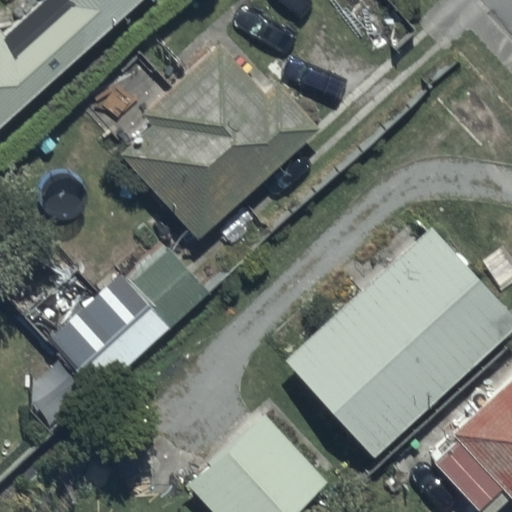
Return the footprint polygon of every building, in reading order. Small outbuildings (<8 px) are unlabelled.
[(0,128),(141,0),(42,0),(0,38),(0,128)] [(393,17),(378,0),(333,0),(368,39),(393,17)] [(261,95),(215,45),(138,114),(149,126),(114,157),(191,243),(316,131),(274,84),(261,95)] [(511,323),(422,228),(279,363),(370,459),(511,325),(511,323)] [(116,274),(46,340),(98,394),(205,292),(166,250),(128,287),(116,274)] [(511,377),(447,436),(452,441),(428,463),(472,511),(493,511),(506,501),(511,507),(511,377)] [(261,414),(184,486),(207,511),(292,511),(324,483),(261,414)]
